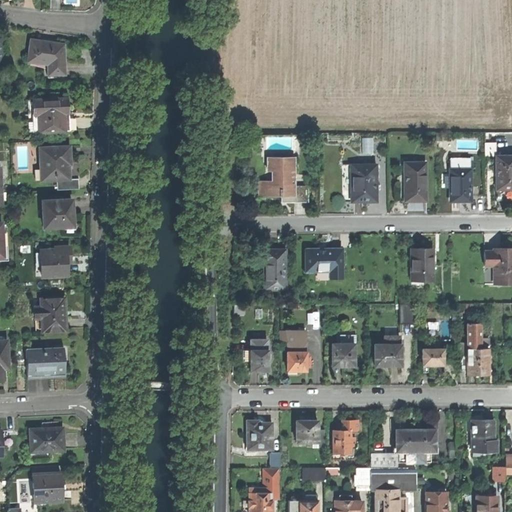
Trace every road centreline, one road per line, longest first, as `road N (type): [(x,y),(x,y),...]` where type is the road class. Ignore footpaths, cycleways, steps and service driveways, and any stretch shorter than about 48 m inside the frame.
road 1 (residential): [(214,400),(215,223),(511,223)]
road 2 (residential): [(106,27),(98,382),(87,401)]
road 3 (residential): [(511,395),(214,400)]
